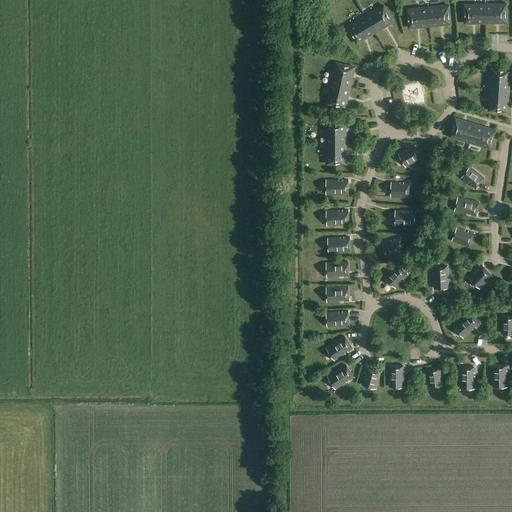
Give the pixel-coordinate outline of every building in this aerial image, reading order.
[(486,4),(465,4),(465,23),(486,23),(486,4)] [(507,4),(486,4),(486,23),(507,23),(507,4)] [(384,5),(366,16),(376,32),(394,22),(384,5)] [(450,5),(429,7),(430,26),(451,24),(450,5)] [(429,7),(408,8),(410,27),(430,26),(429,7)] [(366,16),(348,27),(358,43),(376,32),(366,16)] [(446,57),(447,67),(456,66),(455,56),(446,57)] [(337,62),(333,83),(351,87),(356,66),(337,62)] [(492,69),(491,90),(510,90),(511,70),(492,69)] [(333,83),(328,103),(347,107),(351,87),(333,83)] [(405,109),(424,107),(422,87),(402,90),(405,109)] [(491,90),(490,111),(509,111),(510,90),(491,90)] [(435,95),(436,109),(445,108),(443,94),(435,95)] [(361,101),(364,115),(372,113),(369,99),(361,101)] [(476,124),(456,118),(451,136),(471,142),(476,124)] [(328,121),(328,142),(347,142),(347,121),(328,121)] [(367,123),(368,135),(377,134),(376,122),(367,123)] [(496,130),(476,124),(471,142),(491,148),(496,130)] [(328,142),(328,163),(347,163),(347,142),(328,142)] [(406,152),(398,156),(406,169),(422,160),(414,147),(409,150),(410,151),(407,153),(406,152)] [(469,183),(472,185),(471,187),(476,190),(485,178),(471,167),(461,179),(468,184),(469,183)] [(343,182),(339,183),(339,180),(326,181),(326,197),(348,196),(348,180),(342,180),(343,182)] [(391,199),(409,199),(410,184),(404,184),(404,186),(400,186),(400,184),(392,184),(391,199)] [(480,203),(458,198),(454,213),(467,216),(468,214),(471,215),(471,217),(476,218),(480,203)] [(326,211),(326,227),(349,226),(348,210),(342,210),(342,213),(339,213),(339,210),(326,211)] [(411,213),(408,213),(408,211),(395,211),(395,227),(417,227),(417,211),(411,211),(411,213)] [(466,231),(458,227),(453,241),(470,248),(475,234),(469,232),(469,233),(466,232),(466,231)] [(340,241),(340,238),(327,240),(329,256),(351,253),(349,237),(343,238),(344,240),(340,241)] [(391,241),(382,244),(387,258),(404,253),(400,239),(394,240),(395,242),(391,242),(391,241)] [(340,277),(343,276),(343,279),(349,278),(348,262),(327,263),(327,280),(340,279),(340,277)] [(401,270),(400,271),(394,265),(383,278),(396,289),(402,283),(400,281),(402,279),(404,280),(408,276),(401,270)] [(476,273),(469,279),(480,290),(493,277),(482,267),(478,271),(479,272),(477,274),(476,273)] [(435,277),(433,277),(433,290),(449,290),(449,268),(432,268),(433,274),(435,274),(435,277)] [(326,288),(327,304),(340,303),(340,301),(343,301),(343,303),(349,303),(348,286),(326,288)] [(348,311),(342,311),(342,314),(339,314),(339,312),(326,312),(326,329),(349,327),(348,311)] [(471,314),(454,328),(464,340),(474,332),(473,330),(476,328),(477,330),(481,326),(471,314)] [(511,317),(503,318),(502,336),(511,335),(511,317)] [(345,337),(326,349),(335,363),(346,356),(345,354),(348,352),(349,354),(354,350),(345,337)] [(335,391),(346,384),(345,382),(348,380),(349,382),(354,379),(346,366),(327,377),(335,391)] [(389,367),(388,389),(405,390),(405,376),(403,376),(403,373),(405,373),(405,367),(389,367)] [(492,367),(492,389),(508,389),(508,376),(506,376),(506,373),(508,373),(508,367),(492,367)] [(364,377),(362,386),(377,389),(381,372),(367,368),(365,374),(366,374),(366,377),(364,377)] [(460,368),(460,391),(476,390),(476,377),(474,377),(474,374),(476,374),(476,368),(460,368)] [(441,378),(441,375),(442,375),(441,369),(427,371),(429,389),(444,387),(443,378),(441,378)]
